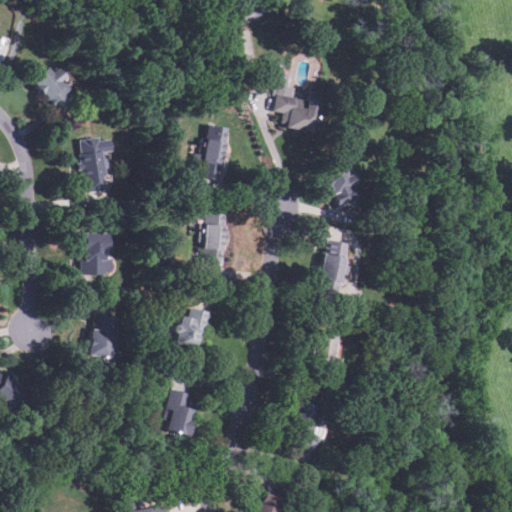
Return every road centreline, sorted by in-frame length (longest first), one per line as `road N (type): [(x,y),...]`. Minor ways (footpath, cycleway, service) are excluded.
road 1 (residential): [(204,511),(249,386),(277,204)]
road 2 (residential): [(0,116),(25,160),(28,330)]
